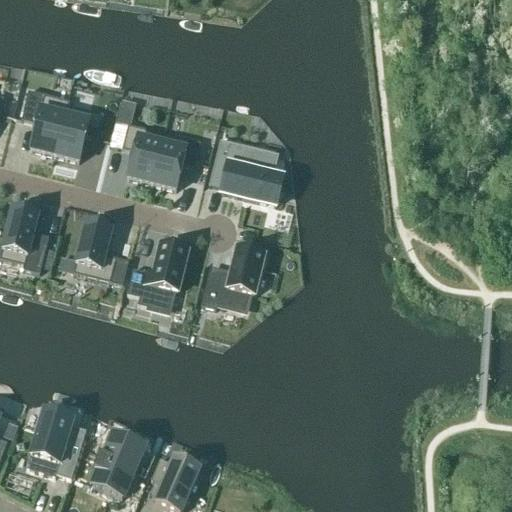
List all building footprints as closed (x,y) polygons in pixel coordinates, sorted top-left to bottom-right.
[(69,107),(28,97),(21,126),(36,130),(30,156),(55,162),(67,111),(69,107)] [(103,120),(67,111),(55,162),(78,168),(85,142),(97,145),(103,120)] [(164,140),(128,131),(122,155),(133,158),(127,184),(151,190),(164,140)] [(200,149),(164,140),(151,190),(175,196),(182,170),(194,173),(200,149)] [(220,199),(275,212),(281,185),(258,179),(263,160),(221,150),(222,147),(220,146),(208,191),(221,195),(220,199)] [(37,220),(12,214),(0,262),(0,264),(23,271),(22,275),(39,280),(46,251),(30,247),(37,220)] [(111,235),(86,228),(73,279),(122,291),(128,267),(104,261),(111,235)] [(177,299),(187,258),(160,251),(153,280),(133,275),(126,300),(139,303),(137,311),(146,313),(146,312),(166,318),(171,297),(177,299)] [(209,278),(201,312),(215,315),(217,310),(244,317),(248,301),(253,302),(263,261),(236,255),(229,283),(209,278)] [(71,430),(42,421),(38,436),(35,435),(30,450),(33,451),(26,474),(54,483),(71,430)] [(3,442),(12,446),(17,432),(8,428),(3,442)] [(140,460),(111,448),(104,463),(99,461),(92,476),(98,479),(92,492),(121,505),(140,460)] [(70,492),(77,463),(66,460),(59,489),(70,492)] [(163,511),(183,511),(199,473),(174,462),(171,469),(159,465),(151,486),(162,491),(155,508),(163,511)]
